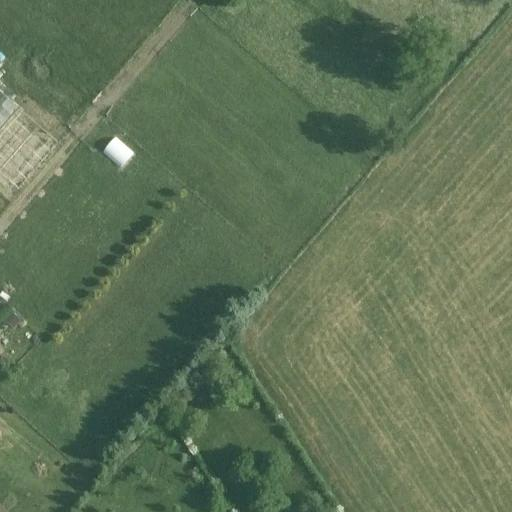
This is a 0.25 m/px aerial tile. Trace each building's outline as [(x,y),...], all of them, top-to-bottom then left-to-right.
[(119,70),(33,0),(12,0),(0,14),(0,15),(98,96),(119,70)] [(144,42),(93,0),(43,0),(124,66),(144,42)] [(169,13),(153,0),(100,0),(147,39),(169,13)] [(365,162),(195,18),(169,48),(339,192),(365,162)] [(95,99),(0,20),(0,63),(74,125),(95,99)] [(0,215),(64,141),(0,87),(0,215)]
